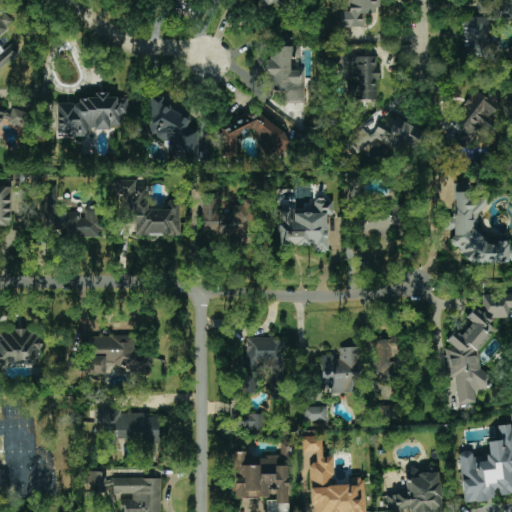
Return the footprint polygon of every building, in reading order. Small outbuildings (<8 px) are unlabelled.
[(283,15),(296,0),(258,0),(258,1),(268,9),(272,5),(283,15)] [(364,27),(364,11),(379,11),(379,0),(340,0),(341,27),(364,27)] [(0,69),(19,53),(11,44),(3,50),(0,46),(0,35),(14,23),(4,11),(0,14),(0,69)] [(486,17),(464,18),(465,56),(488,55),(486,17)] [(305,104),(305,70),(289,69),(289,60),(300,60),(301,47),(268,46),(267,77),(270,77),(270,91),(281,91),(281,103),(305,104)] [(378,56),(343,56),(343,69),(348,69),(348,100),(378,100),(378,56)] [(480,127),(483,128),(497,104),(473,90),(455,121),(464,126),(455,141),(468,148),(480,127)] [(57,103),(57,134),(89,134),(89,130),(110,130),(110,127),(122,127),(122,116),(127,116),(128,98),(108,98),(108,93),(94,93),(94,98),(79,98),(79,103),(57,103)] [(171,156),(197,156),(197,129),(189,129),(189,114),(170,114),(170,106),(163,106),(163,96),(150,96),(150,133),(159,133),(159,141),(171,141),(171,156)] [(0,117),(24,128),(30,115),(12,107),(10,114),(0,110),(0,117)] [(237,156),(237,135),(258,135),(257,152),(287,152),(288,121),(221,120),(220,156),(237,156)] [(180,235),(180,201),(166,201),(166,210),(147,210),(147,187),(136,187),(136,180),(115,180),(115,194),(122,194),(122,224),(135,224),(135,236),(180,235)] [(511,261),(511,242),(480,244),(478,225),(477,211),(485,210),(484,195),(470,196),(469,183),(453,184),(455,216),(443,217),(444,230),(451,230),(452,246),(459,245),(460,264),(511,261)] [(99,237),(99,208),(85,208),(85,217),(80,217),(80,211),(57,211),(57,185),(39,185),(40,229),(61,229),(61,238),(99,237)] [(11,187),(0,186),(0,226),(10,226),(11,187)] [(250,200),(243,200),(243,206),(233,205),(233,214),(217,214),(217,194),(203,194),(202,234),(250,235),(250,200)] [(278,245),(315,245),(315,251),(327,252),(327,215),(333,215),(333,200),(315,200),(315,204),(279,204),(278,245)] [(402,210),(363,209),(362,235),(402,236),(402,210)] [(460,405),(475,401),(473,392),(488,388),(476,345),(493,340),(488,322),(511,315),(511,293),(511,291),(481,299),(484,309),(468,313),(472,329),(447,335),(450,347),(443,349),(450,377),(453,376),(460,405)] [(0,364),(41,363),(40,329),(0,330),(0,364)] [(86,337),(87,375),(106,375),(105,364),(127,364),(127,373),(151,372),(151,353),(137,353),(136,335),(86,337)] [(284,339),(246,338),(244,393),(255,393),(256,368),(271,369),(270,383),(283,383),(284,339)] [(381,381),(399,381),(398,339),(375,340),(376,374),(381,374),(381,381)] [(360,391),(358,347),(336,348),(337,355),(320,355),(322,393),(360,391)] [(396,405),(379,405),(379,419),(396,419),(396,405)] [(326,406),(304,407),(305,421),(327,420),(326,406)] [(158,412),(94,411),(94,423),(102,423),(102,439),(143,439),(143,454),(158,454),(158,412)] [(264,428),(263,413),(232,414),(232,429),(264,428)] [(464,503),(497,499),(496,495),(511,493),(511,423),(497,425),(499,440),(486,441),(488,460),(474,461),(473,451),(458,452),(464,503)] [(312,511),(365,511),(364,478),(335,480),(333,456),(323,457),(321,435),(302,436),(303,455),(316,454),(316,463),(310,464),(312,511)] [(289,503),(288,442),(280,442),(281,456),(247,457),(247,452),(232,452),(233,497),(275,497),(275,503),(289,503)] [(386,494),(386,511),(393,511),(413,511),(441,511),(439,470),(405,472),(406,493),(386,494)] [(85,473),(85,492),(112,493),(112,474),(85,473)] [(160,511),(161,478),(113,478),(113,495),(131,495),(131,499),(120,499),(120,511),(125,511),(124,511),(160,511)]
